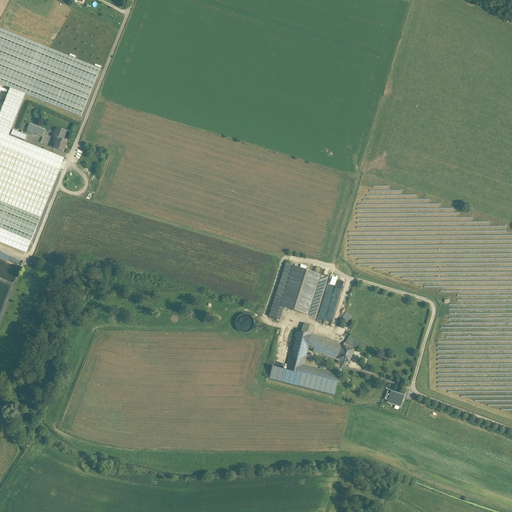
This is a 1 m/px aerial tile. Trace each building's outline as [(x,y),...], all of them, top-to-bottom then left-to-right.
[(36,135),(39,128),(29,124),(26,133),(35,136),(36,135)] [(36,135),(43,138),(46,130),(39,128),(36,135)] [(58,139),(62,140),(66,131),(58,128),(54,137),(55,138),(58,139)] [(65,159),(0,133),(0,238),(34,252),(65,159)] [(54,148),(63,152),(67,142),(62,140),(58,139),(56,144),(54,148)] [(286,265),(269,316),(279,319),(283,307),(281,306),(293,267),(286,265)] [(327,278),(293,267),(281,306),(283,307),(314,317),(327,278)] [(330,279),(317,320),(323,324),(337,281),(330,279)] [(337,281),(323,324),(330,326),(343,283),(337,281)] [(343,283),(330,326),(335,327),(336,326),(340,327),(343,318),(343,316),(344,315),(353,283),(343,283)] [(351,316),(346,312),(344,315),(343,318),(344,319),(343,320),(347,322),(351,316)] [(250,331),(252,329),(254,327),(254,324),(254,320),(252,318),(249,316),(246,314),(243,315),(240,316),(238,318),(236,321),(235,324),(236,327),(237,329),(239,331),(242,333),(245,333),(248,333),(250,331)] [(311,326),(304,323),(301,331),(312,334),(313,327),(311,326)] [(296,330),(286,372),(301,376),(303,367),(312,334),(301,331),(296,330)] [(343,346),(316,336),(315,340),(315,341),(313,346),(315,346),(313,351),(319,354),(334,359),(334,358),(338,359),(343,346)] [(366,344),(355,340),(352,346),(363,350),(366,344)] [(354,350),(343,345),(343,346),(338,359),(339,360),(338,362),(343,364),(343,362),(345,362),(349,363),(351,358),(353,353),(354,350)] [(334,375),(303,367),(301,376),(337,385),(338,379),(339,376),(334,375)] [(342,370),(338,368),(336,368),(334,375),(339,376),(342,370)] [(301,376),(286,372),(285,372),(272,369),(270,378),(328,393),(334,395),(337,385),(301,376)] [(400,405),(404,396),(391,392),(388,401),(400,405)]
